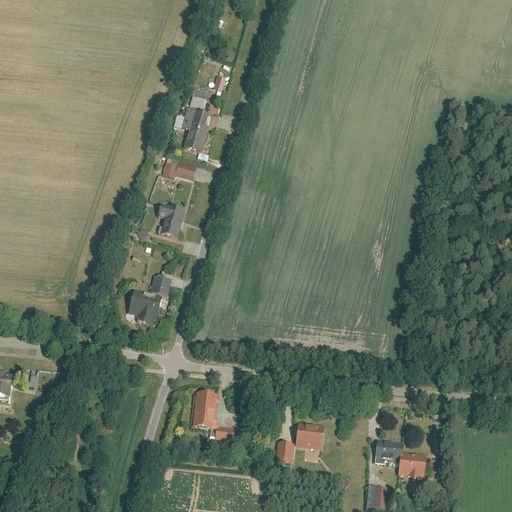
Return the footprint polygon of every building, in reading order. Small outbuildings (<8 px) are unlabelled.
[(220,76),(215,90),(223,92),(227,79),(220,76)] [(210,96),(196,93),(193,113),(206,116),(210,96)] [(203,160),(212,125),(195,121),(186,155),(203,160)] [(165,161),(163,179),(174,180),(174,179),(193,182),(196,165),(165,161)] [(181,244),(185,217),(168,214),(163,241),(181,244)] [(161,273),(160,278),(152,278),(150,296),(168,298),(171,274),(161,273)] [(164,300),(135,294),(131,315),(159,321),(164,300)] [(14,380),(0,378),(0,406),(12,407),(14,380)] [(214,424),(215,400),(195,397),(192,430),(208,432),(218,433),(219,425),(214,424)] [(324,433),(298,430),(296,449),(321,452),(324,433)] [(402,457),(403,446),(377,443),(375,465),(385,466),(385,462),(401,464),(402,457)] [(414,459),(402,457),(401,464),(400,476),(411,477),(414,481),(417,478),(422,479),(423,474),(428,470),(424,465),(424,460),(419,459),(417,456),(414,459)] [(343,492),(350,486),(341,477),(335,484),(343,492)] [(365,509),(385,511),(387,490),(367,487),(365,509)]
